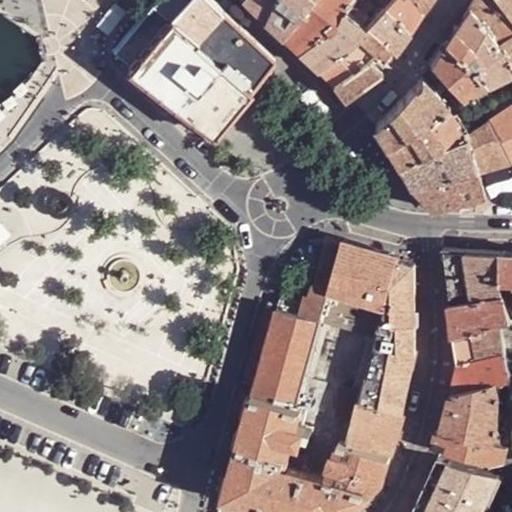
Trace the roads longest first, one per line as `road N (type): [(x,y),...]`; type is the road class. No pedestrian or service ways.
road 1 (residential): [(435,231),(437,393),(392,511)]
road 2 (tertiary): [(448,0),(381,94),(287,184)]
road 3 (tertiary): [(299,205),(435,231)]
